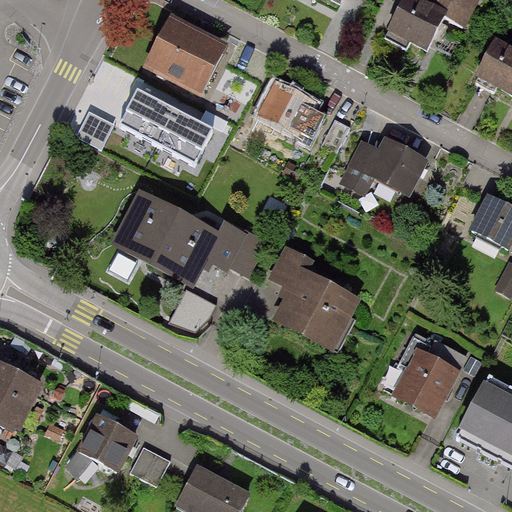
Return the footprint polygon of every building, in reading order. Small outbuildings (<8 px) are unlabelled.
[(312,0),(340,14),(347,0),(312,0)] [(408,1),(388,40),(428,61),(448,22),(466,31),(481,0),(439,0),(433,14),(408,1)] [(174,28),(148,78),(201,104),(226,54),(174,28)] [(511,54),(497,47),(476,86),(511,105),(511,54)] [(277,90),(261,122),(313,148),(325,125),(310,117),(314,109),(277,90)] [(176,115),(137,94),(119,129),(158,149),(176,115)] [(214,135),(176,115),(158,149),(196,169),(214,135)] [(361,149),(341,189),(366,202),(375,184),(411,202),(429,168),(387,146),(380,159),(361,149)] [(511,212),(490,203),(472,241),(507,258),(511,247),(511,212)] [(117,257),(152,275),(179,223),(143,205),(117,257)] [(152,275),(193,295),(208,264),(232,276),(250,241),(228,229),(220,244),(179,223),(152,275)] [(279,329),(335,360),(361,312),(309,283),(316,269),(295,257),(279,287),(297,296),(279,329)] [(511,267),(502,295),(511,298),(511,267)] [(399,404),(437,423),(460,377),(423,358),(399,404)] [(0,425),(22,437),(44,394),(0,371),(0,425)] [(511,458),(511,390),(490,379),(462,431),(511,458)] [(118,477),(136,440),(100,422),(82,459),(118,477)] [(146,451),(131,479),(157,492),(172,464),(146,451)] [(185,511),(241,511),(247,500),(198,475),(181,509),(185,511)]
